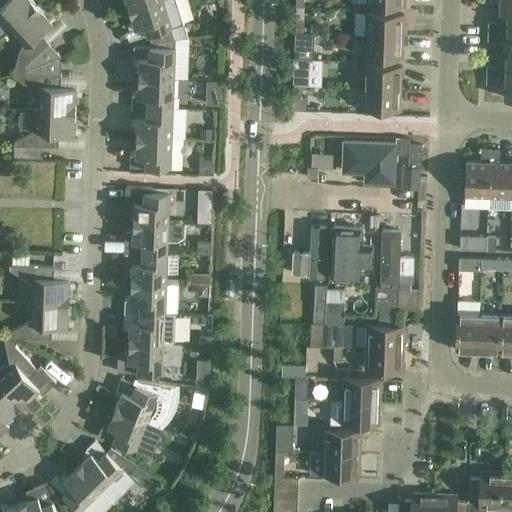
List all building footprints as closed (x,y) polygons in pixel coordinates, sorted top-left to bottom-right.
[(0,0),(0,18),(11,30),(37,6),(31,0),(0,0)] [(121,0),(122,2),(127,0),(130,9),(159,0),(121,0)] [(188,37),(176,0),(159,0),(130,9),(136,28),(146,25),(151,41),(176,39),(188,37)] [(511,0),(501,0),(501,12),(509,12),(509,11),(511,11),(511,0)] [(53,23),(37,6),(11,30),(23,43),(13,75),(62,56),(42,34),(53,23)] [(367,13),(367,35),(403,37),(404,15),(367,13)] [(304,20),(296,19),(295,33),(304,33),(304,20)] [(502,23),(488,22),(488,32),(502,32),(502,23)] [(501,42),(502,32),(488,32),(488,41),(501,42)] [(303,47),(304,33),(295,33),(295,46),(303,47)] [(403,59),(403,37),(367,35),(366,58),(403,59)] [(175,48),(176,39),(151,41),(151,47),(135,46),(134,59),(140,59),(140,77),(175,78),(176,48),(175,48)] [(61,87),(62,56),(13,75),(41,92),(40,110),(76,111),(77,87),(61,87)] [(294,58),(294,71),(293,85),(302,85),(307,85),(308,59),(294,58)] [(366,65),(365,87),(402,89),(402,67),(366,65)] [(501,66),(487,66),(487,75),(500,76),(501,66)] [(500,85),(500,76),(487,75),(486,85),(500,85)] [(173,108),(175,78),(140,77),(139,95),(133,95),(132,107),(173,108)] [(301,111),(302,85),(293,85),(292,111),(301,111)] [(401,111),(402,89),(365,87),(364,109),(401,111)] [(172,138),(173,108),(132,107),(132,119),(138,119),(137,137),(172,138)] [(76,111),(40,110),(34,109),(34,111),(30,112),(28,116),(28,125),(29,129),(33,131),(15,141),(15,157),(43,158),(43,146),(59,147),(59,135),(75,135),(76,111)] [(171,169),(172,138),(137,137),(137,155),(131,155),(130,167),(171,169)] [(402,144),(396,144),(346,142),(345,174),(401,176),(402,144)] [(422,145),(410,144),(409,166),(421,167),(422,145)] [(491,158),(491,149),(482,148),(481,158),(491,158)] [(500,149),(491,149),(491,158),(500,158),(500,149)] [(489,208),(490,162),(467,161),(465,207),(489,208)] [(511,209),(511,195),(511,162),(490,162),(489,208),(511,209)] [(318,167),(315,167),(308,167),(308,177),(318,177),(318,167)] [(169,223),(170,193),(153,192),(154,188),(127,187),(127,205),(130,205),(129,214),(135,214),(134,222),(169,223)] [(347,278),(349,228),(349,222),(317,221),(315,277),(347,278)] [(169,239),(178,239),(185,234),(185,224),(169,223),(134,222),(134,232),(128,231),(128,240),(124,240),(124,252),(168,253),(169,239)] [(383,279),(385,223),(353,222),(351,278),(383,279)] [(419,281),(421,225),(389,224),(387,280),(419,281)] [(487,250),(488,236),(461,235),(460,249),(487,250)] [(497,237),(488,236),(487,250),(496,251),(497,237)] [(124,252),(124,264),(127,264),(127,272),(132,272),(132,282),(167,283),(168,253),(124,252)] [(482,271),(482,267),(482,258),(460,257),(459,270),(482,271)] [(497,268),(498,258),(482,258),(482,267),(497,268)] [(69,303),(70,279),(54,279),(55,266),(11,265),(11,269),(34,284),(33,302),(69,303)] [(125,300),(125,312),(166,313),(167,283),(132,282),(131,300),(125,300)] [(327,306),(327,285),(316,285),(315,307),(327,307),(327,306)] [(387,309),(387,288),(377,287),(376,309),(387,309)] [(398,288),(395,288),(387,288),(387,309),(398,310),(398,288)] [(398,288),(398,310),(418,311),(419,289),(398,288)] [(68,327),(69,303),(33,302),(33,319),(4,335),(17,341),(19,337),(52,339),(52,327),(68,327)] [(344,324),(344,306),(327,306),(327,307),(326,324),(330,324),(344,324)] [(174,344),(175,313),(125,312),(124,324),(131,324),(130,342),(174,344)] [(479,351),(480,314),(458,313),(457,350),(479,351)] [(500,351),(501,315),(480,314),(479,351),(500,351)] [(511,351),(511,315),(501,315),(500,351),(511,351)] [(323,348),(324,324),(312,323),(311,347),(323,348)] [(343,346),(344,324),(330,324),(326,324),(324,324),(323,348),(334,348),(334,346),(343,346)] [(356,347),(356,325),(344,324),(343,346),(356,347)] [(405,333),(405,326),(368,325),(367,347),(404,349),(407,345),(408,337),(405,333)] [(57,381),(42,365),(38,369),(16,345),(17,341),(4,335),(11,367),(9,366),(5,366),(0,370),(0,375),(1,377),(0,377),(0,381),(23,405),(40,389),(44,393),(57,381)] [(181,344),(174,344),(130,342),(130,352),(124,352),(124,361),(120,361),(120,373),(164,375),(164,363),(180,363),(181,344)] [(342,360),(343,346),(334,346),(334,348),(334,360),(342,360)] [(403,371),(404,349),(367,347),(366,369),(403,371)] [(306,377),(306,365),(282,364),(282,377),(296,377),(304,377),(306,377)] [(296,377),(295,399),(303,399),(307,399),(308,377),(306,377),(304,377),(296,377)] [(176,392),(176,387),(180,387),(180,386),(139,378),(136,384),(121,378),(113,398),(119,401),(116,410),(163,428),(164,428),(161,425),(163,423),(165,421),(167,419),(168,416),(170,413),(171,411),(173,408),(174,405),(175,401),(175,398),(176,396),(176,392)] [(381,380),(344,379),(343,401),(380,402),(381,380)] [(6,421),(23,405),(0,381),(0,433),(10,425),(6,421)] [(302,425),(303,399),(295,399),(294,425),(302,425)] [(379,424),(380,402),(343,401),(335,400),(334,423),(379,424)] [(157,444),(163,428),(116,410),(113,417),(108,415),(100,435),(137,450),(142,438),(157,444)] [(285,451),(286,425),(277,425),(276,451),(285,451)] [(324,430),(323,452),(360,454),(361,432),(324,430)] [(111,446),(106,451),(96,440),(87,449),(91,453),(79,466),(115,502),(136,481),(129,474),(139,465),(111,446)] [(284,477),(285,451),(276,451),(275,477),(284,477)] [(359,480),(360,454),(323,452),(312,452),(311,474),(343,475),(342,479),(359,480)] [(104,511),(115,502),(79,466),(72,472),(65,479),(75,489),(67,497),(81,511),(104,511)] [(503,509),(504,472),(482,471),(481,478),(469,477),(468,502),(468,511),(481,511),(481,508),(503,509)] [(511,472),(504,472),(503,509),(511,509),(511,472)] [(299,477),(284,477),(275,477),(275,489),(299,489),(299,477)] [(57,511),(53,503),(59,500),(48,483),(34,488),(35,491),(28,494),(30,500),(21,503),(24,511),(57,511)] [(298,501),(299,489),(275,489),(274,500),(298,501)] [(433,511),(435,494),(412,493),(412,500),(400,499),(399,511),(433,511)] [(468,511),(468,502),(456,501),(457,494),(435,494),(433,511),(468,511)] [(298,511),(298,501),(274,500),(274,511),(298,511)] [(24,511),(21,503),(4,510),(2,504),(0,505),(0,511),(24,511)]
